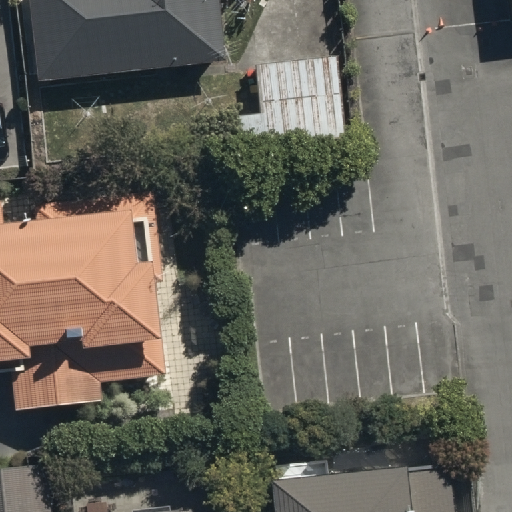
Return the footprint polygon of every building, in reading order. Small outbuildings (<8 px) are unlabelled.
[(30,0),(38,82),(223,65),(216,0),(30,0)] [(511,0),(503,0),(506,22),(511,21),(511,0)] [(230,122),(235,166),(349,154),(339,63),(258,72),(263,119),(230,122)] [(152,196),(0,206),(0,376),(164,365),(152,196)] [(44,511),(40,467),(0,470),(0,511),(44,511)] [(459,511),(455,467),(280,485),(283,511),(459,511)]
